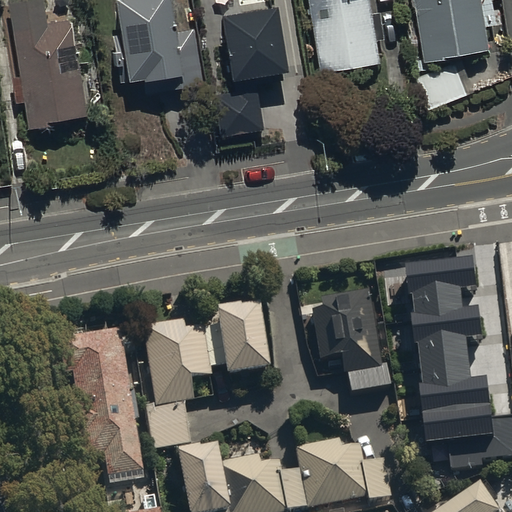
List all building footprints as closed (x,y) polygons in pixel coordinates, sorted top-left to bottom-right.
[(172,36),(165,0),(149,0),(110,7),(125,92),(141,90),(143,100),(202,89),(192,33),(172,36)] [(304,0),(317,79),(379,69),(375,47),(382,46),(378,17),(371,18),(367,0),(304,0)] [(410,0),(422,68),(487,57),(483,33),(493,31),(488,2),(480,3),(479,0),(410,0)] [(41,4),(6,8),(15,79),(10,79),(14,106),(22,105),(25,131),(86,123),(73,25),(45,29),(41,4)] [(289,73),(278,8),(221,18),(234,92),(214,95),(221,137),(264,130),(255,78),(289,73)] [(315,127),(310,88),(267,94),(272,133),(315,127)] [(474,254),(405,262),(409,294),(413,293),(415,312),(411,313),(415,342),(419,342),(424,384),(420,384),(428,441),(448,439),(452,470),(485,465),(485,459),(511,455),(511,413),(493,416),(487,373),(472,375),(468,340),(484,338),(480,305),(464,307),(461,291),(479,288),(474,254)] [(381,374),(368,298),(309,308),(323,384),(345,380),(350,406),(391,398),(387,373),(381,374)] [(202,338),(209,376),(222,375),(225,390),(269,384),(260,321),(242,324),(241,318),(215,322),(217,335),(202,338)] [(209,376),(202,338),(187,340),(185,328),(143,334),(154,410),(147,412),(153,456),(190,451),(184,410),(193,409),(190,389),(210,386),(209,376)] [(57,348),(75,466),(101,462),(105,488),(142,482),(134,431),(139,430),(135,401),(131,401),(121,338),(57,348)] [(298,476),(304,511),(325,511),(364,505),(365,511),(389,507),(381,466),(362,469),(359,452),(340,456),(339,449),(295,457),(298,476)] [(304,511),(298,476),(282,479),(280,467),(262,471),(261,464),(218,472),(214,455),(175,463),(184,511),(304,511)] [(464,511),(497,511),(487,497),(464,511)]
